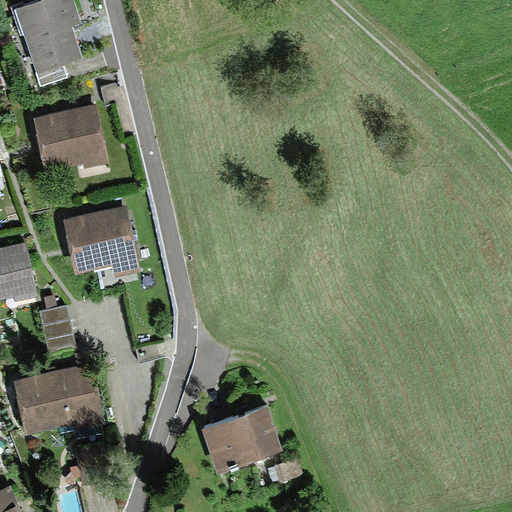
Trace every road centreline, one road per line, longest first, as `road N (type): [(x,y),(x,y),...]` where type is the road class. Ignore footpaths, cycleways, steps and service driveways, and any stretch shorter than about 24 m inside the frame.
road 1 (residential): [(107,0),(186,311),(139,511)]
road 2 (track): [(336,0),(511,164)]
